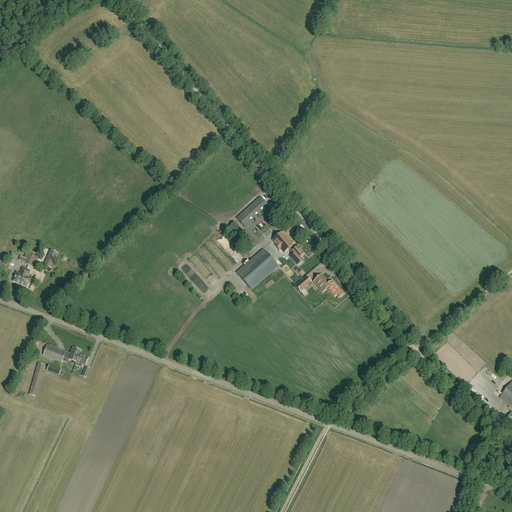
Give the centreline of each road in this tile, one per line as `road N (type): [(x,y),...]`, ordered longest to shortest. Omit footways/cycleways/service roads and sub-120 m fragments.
road 1 (unclassified): [(511,442),(417,353),(119,0)]
road 2 (unclassified): [(511,494),(0,299)]
